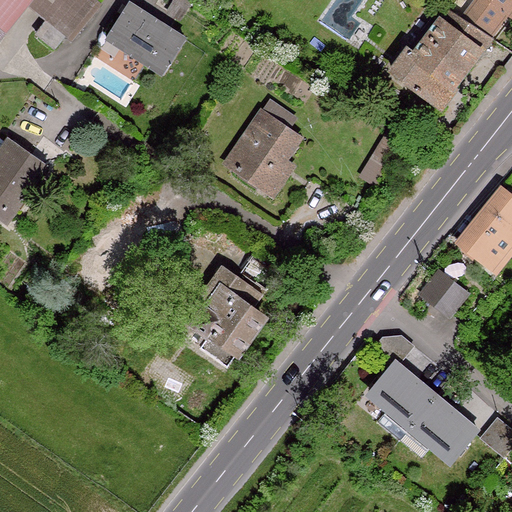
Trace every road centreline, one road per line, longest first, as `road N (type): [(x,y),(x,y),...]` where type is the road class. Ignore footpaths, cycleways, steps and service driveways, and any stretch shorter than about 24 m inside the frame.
road 1 (primary): [(192,511),(363,298)]
road 2 (primary): [(369,290),(511,120)]
road 3 (residential): [(187,180),(363,298)]
road 4 (residential): [(511,409),(369,290)]
road 5 (residential): [(187,180),(108,282)]
